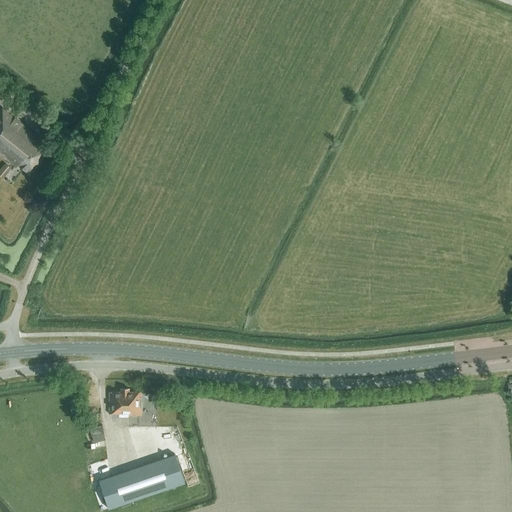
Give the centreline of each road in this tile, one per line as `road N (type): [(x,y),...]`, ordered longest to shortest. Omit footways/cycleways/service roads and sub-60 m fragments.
road 1 (unclassified): [(0,375),(101,365),(326,385),(511,365)]
road 2 (primary): [(0,353),(101,349),(349,369),(511,351)]
